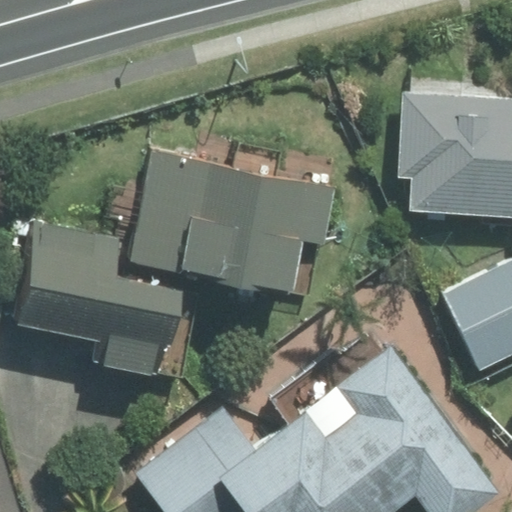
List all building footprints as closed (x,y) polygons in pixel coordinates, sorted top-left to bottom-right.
[(511,87),(407,80),(401,168),(424,170),(422,203),(511,208),(511,87)] [(156,142),(144,230),(40,217),(28,305),(121,317),(117,352),(165,358),(168,330),(190,333),(199,261),(302,275),(308,229),(331,232),(339,166),(156,142)] [(511,252),(450,279),(484,360),(511,347),(511,252)] [(460,511),(504,478),(398,340),(267,442),(232,397),(142,467),(176,511),(395,511),(392,508),(421,486),(441,511),(460,511)] [(21,511),(0,436),(0,511),(21,511)]
